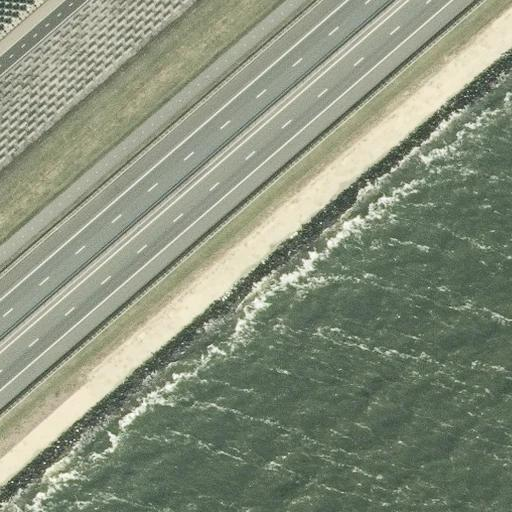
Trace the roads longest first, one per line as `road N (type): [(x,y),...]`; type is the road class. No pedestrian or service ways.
road 1 (motorway): [(0,377),(436,0)]
road 2 (motorway): [(368,0),(0,318)]
